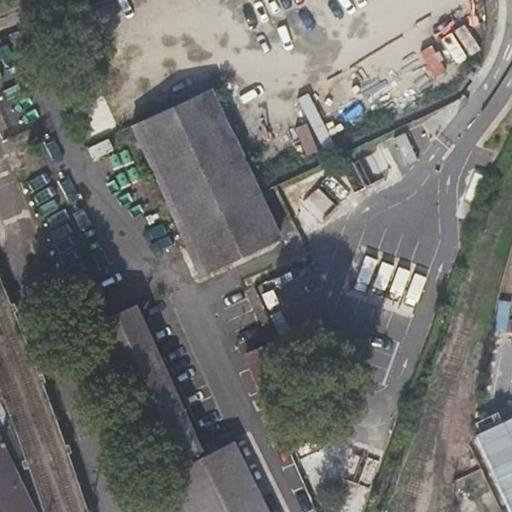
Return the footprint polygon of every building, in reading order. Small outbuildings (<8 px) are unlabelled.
[(58,55),(48,59),(56,76),(65,72),(58,55)] [(129,122),(196,273),(248,250),(215,178),(244,164),(208,86),(129,122)] [(254,181),(280,171),(272,149),(245,159),(254,181)] [(277,237),(244,164),(215,178),(248,250),(277,237)] [(414,309),(424,276),(362,256),(351,289),(414,309)] [(135,305),(95,324),(162,463),(201,445),(135,305)] [(271,341),(240,355),(282,445),(313,431),(271,341)] [(42,511),(17,435),(0,389),(0,511),(42,511)] [(511,511),(511,419),(470,438),(502,511),(511,511)] [(265,511),(232,442),(167,472),(185,511),(265,511)]
